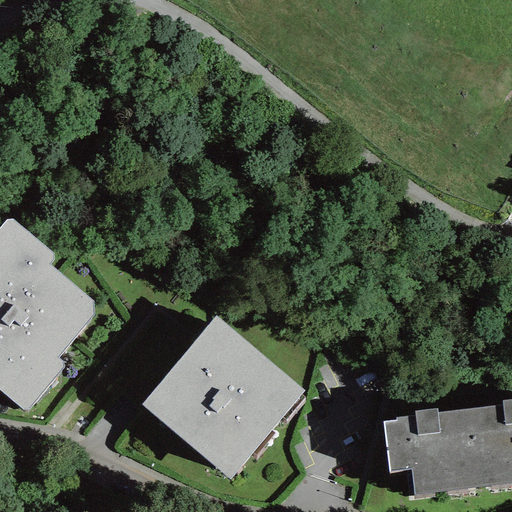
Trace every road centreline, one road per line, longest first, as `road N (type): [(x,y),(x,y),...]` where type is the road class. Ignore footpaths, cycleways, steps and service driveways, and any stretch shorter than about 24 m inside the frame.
road 1 (residential): [(511,232),(443,213),(136,0)]
road 2 (residential): [(226,511),(33,437),(0,436)]
